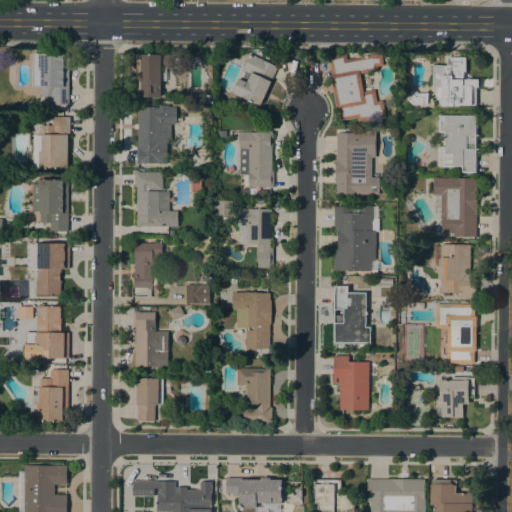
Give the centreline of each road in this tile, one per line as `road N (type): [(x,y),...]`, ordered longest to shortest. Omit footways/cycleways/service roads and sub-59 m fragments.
road 1 (secondary): [(0,21),(511,26)]
road 2 (residential): [(500,446),(0,442)]
road 3 (residential): [(98,511),(101,23)]
road 4 (residential): [(508,26),(499,511)]
road 5 (residential): [(302,444),(307,105)]
